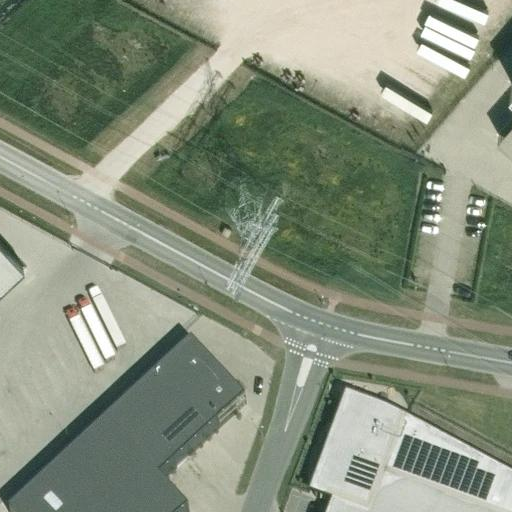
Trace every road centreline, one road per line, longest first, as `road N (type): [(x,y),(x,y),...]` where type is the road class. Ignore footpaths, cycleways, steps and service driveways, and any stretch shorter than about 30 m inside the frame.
road 1 (secondary): [(304,318),(0,157)]
road 2 (secondary): [(511,365),(336,329)]
road 3 (unclassified): [(304,318),(283,436)]
